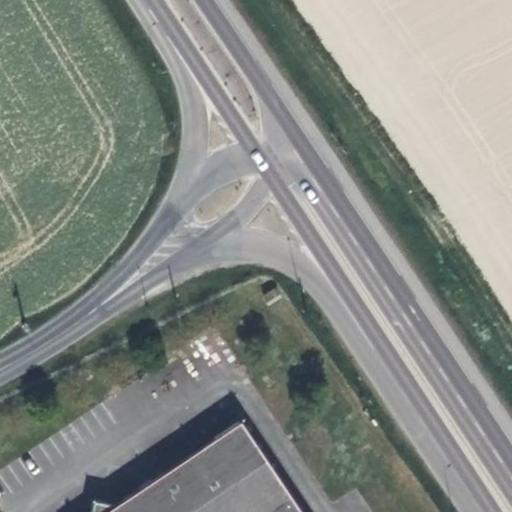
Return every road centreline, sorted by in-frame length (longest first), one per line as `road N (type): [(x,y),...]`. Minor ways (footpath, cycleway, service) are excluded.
road 1 (primary): [(511,477),(299,143)]
road 2 (track): [(302,0),(511,316)]
road 3 (primary): [(367,333),(487,511)]
road 4 (tertiary): [(211,246),(246,237),(276,244),(367,333)]
road 5 (tertiary): [(165,18),(195,113),(182,201)]
road 6 (primary): [(271,180),(367,333)]
road 7 (primary): [(299,143),(204,0)]
road 8 (primary): [(165,18),(255,152)]
road 9 (tertiary): [(182,201),(92,313)]
road 10 (tertiary): [(92,313),(211,246)]
